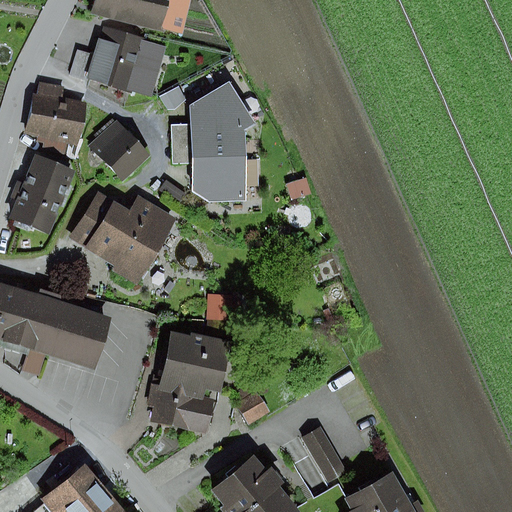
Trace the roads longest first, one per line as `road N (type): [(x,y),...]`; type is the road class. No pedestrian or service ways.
road 1 (residential): [(0,374),(133,476),(162,511)]
road 2 (residential): [(64,0),(24,74),(0,156)]
